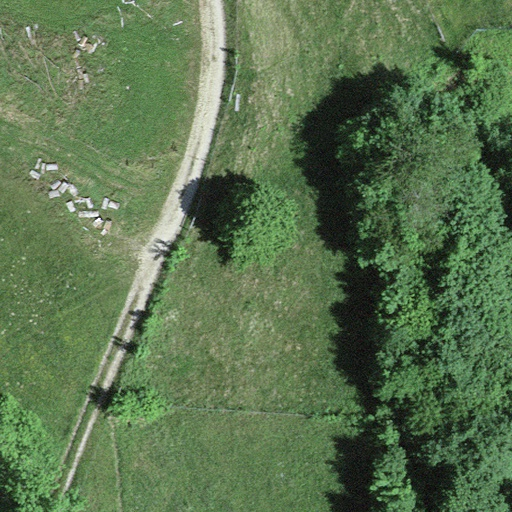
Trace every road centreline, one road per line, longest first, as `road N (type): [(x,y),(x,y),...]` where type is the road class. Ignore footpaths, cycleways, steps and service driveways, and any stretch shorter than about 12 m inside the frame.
road 1 (track): [(148,253),(45,511)]
road 2 (track): [(204,0),(210,79),(177,196),(148,253)]
road 3 (track): [(148,253),(118,248),(0,137)]
